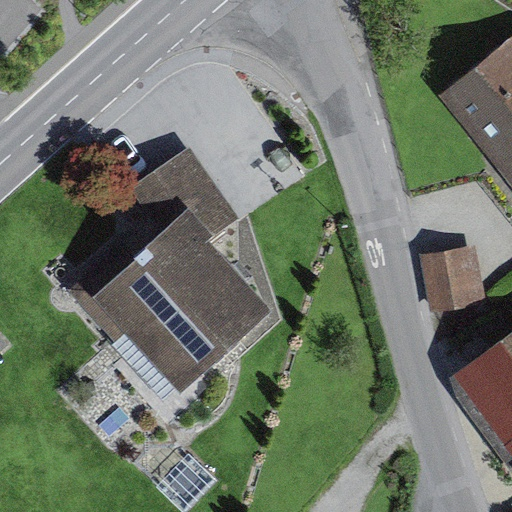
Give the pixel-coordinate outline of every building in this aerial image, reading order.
[(0,0),(0,92),(13,106),(122,0),(0,0)] [(511,54),(454,108),(511,170),(511,54)] [(245,210),(201,159),(154,200),(190,241),(116,307),(199,402),(287,325),(212,239),(245,210)] [(490,248),(436,256),(447,334),(501,326),(490,248)] [(511,348),(460,384),(511,460),(511,348)]
